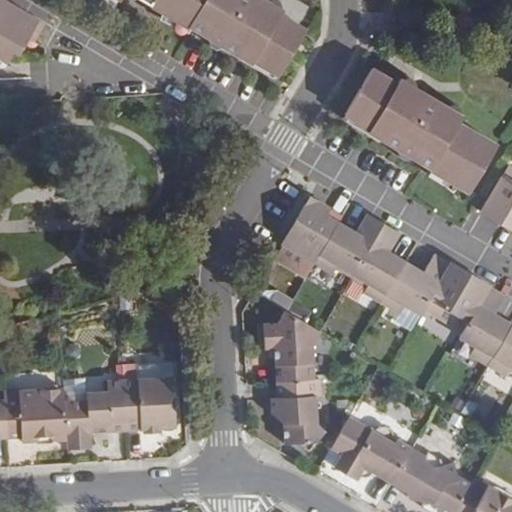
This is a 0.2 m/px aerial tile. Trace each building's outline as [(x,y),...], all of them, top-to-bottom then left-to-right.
[(0,0),(0,64),(7,68),(17,52),(24,56),(34,40),(39,42),(48,26),(36,19),(3,0),(0,0)] [(142,0),(152,6),(151,7),(187,29),(189,26),(239,56),(241,52),(279,75),(306,30),(280,15),(281,12),(261,0),(142,0)] [(424,29),(425,6),(401,6),(401,29),(424,29)] [(422,98),(426,92),(416,86),(417,84),(414,78),(409,75),(403,76),(402,77),(399,76),(395,82),(373,68),(345,115),(349,118),(347,120),(380,141),(382,137),(399,148),(398,150),(399,155),(407,159),(411,158),(413,156),(430,167),(428,170),(456,187),(458,184),(468,190),(496,143),(460,120),(463,115),(461,113),(462,110),(460,106),(454,102),(448,103),(447,105),(436,99),(433,105),(422,98)] [(436,99),(426,92),(422,98),(433,105),(436,99)] [(511,166),(483,213),(511,230),(511,166)] [(330,209),(311,198),(284,245),(316,264),(340,223),(326,214),(330,209)] [(358,233),(340,223),(316,264),(334,274),(339,267),(354,276),(385,223),(369,213),(358,233)] [(400,232),(385,223),(354,276),(368,285),(364,292),(383,304),(408,263),(389,251),(400,232)] [(408,263),(383,304),(403,314),(407,307),(422,315),(426,308),(451,265),(436,256),(426,273),(408,263)] [(464,331),(490,287),(491,285),(481,279),(479,282),(466,274),(467,271),(453,263),(451,265),(426,308),(464,331)] [(472,355),(489,366),(511,327),(511,323),(496,314),(506,297),(490,287),(464,331),(461,337),(477,347),(472,355)] [(276,362),(278,383),(317,380),(315,348),(324,332),(322,331),(289,311),(281,325),(267,326),(268,350),(276,350),(276,362)] [(511,369),(511,327),(489,366),(508,376),(511,369)] [(125,390),(128,430),(144,429),(146,429),(153,422),(161,428),(164,427),(177,427),(176,410),(170,408),(170,395),(175,390),(174,376),(124,379),(125,390)] [(125,390),(124,379),(108,380),(108,391),(125,390)] [(317,380),(278,383),(279,397),(280,407),(273,414),(285,424),(286,443),(287,444),(302,443),(310,451),(327,432),(319,424),(317,395),(322,395),(321,379),(317,380)] [(5,400),(8,438),(22,437),(22,442),(34,440),(40,436),(49,436),(56,439),(68,438),(65,402),(65,389),(19,392),(19,395),(5,396),(5,400)] [(68,438),(69,450),(92,448),(91,433),(92,433),(96,428),(105,428),(109,432),(128,431),(128,430),(125,390),(108,391),(88,392),(88,401),(65,402),(68,438)] [(177,394),(175,390),(170,395),(170,408),(176,410),(178,407),(177,394)] [(280,407),(279,397),(271,398),(273,414),(280,407)] [(351,417),(333,447),(344,454),(336,466),(358,479),(359,476),(365,467),(373,471),(393,483),(413,447),(399,439),(396,444),(393,443),(374,431),(351,417)] [(146,429),(144,429),(144,433),(164,431),(164,427),(161,428),(153,422),(146,429)] [(376,429),(374,431),(393,443),(394,439),(394,436),(394,434),(393,431),(391,430),(389,428),(387,427),(385,426),(382,426),(380,426),(378,428),(376,429)] [(40,436),(34,440),(39,445),(51,445),(56,439),(49,436),(40,436)] [(413,447),(393,483),(407,492),(408,497),(415,502),(421,499),(429,504),(441,511),(456,511),(473,483),(459,475),(455,461),(440,465),(434,467),(424,461),(427,456),(413,447)] [(430,452),(427,456),(424,461),(434,467),(440,465),(438,457),(430,452)] [(365,467),(359,476),(363,478),(366,479),(369,478),(371,475),(373,471),(365,467)] [(473,483),(456,511),(511,511),(511,500),(476,479),(473,483)]
